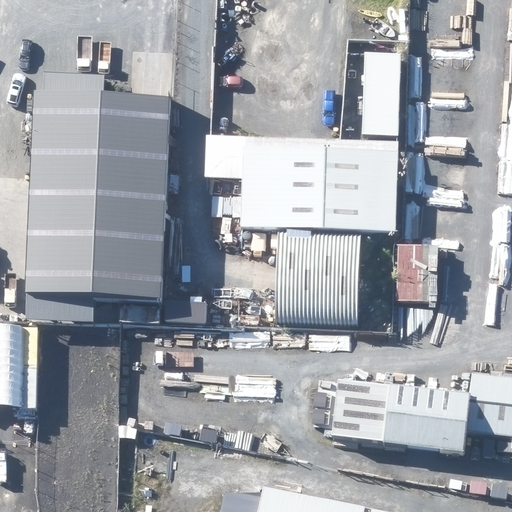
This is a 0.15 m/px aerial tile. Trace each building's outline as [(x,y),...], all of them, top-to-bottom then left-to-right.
[(400,142),(403,61),(367,60),(364,141),(400,142)] [(156,302),(169,105),(38,96),(25,293),(156,302)] [(275,254),(274,297),(273,325),(357,328),(359,237),(394,239),(397,146),(204,140),(203,183),(240,184),(238,234),(276,236),(275,254)] [(394,305),(436,306),(436,248),(441,248),(442,231),(405,231),(405,247),(395,247),(394,305)] [(511,383),(471,379),(468,401),(388,392),(387,393),(318,385),(314,421),(332,423),(330,442),(381,449),(381,451),(462,460),(465,437),(472,437),(470,449),(485,450),(486,439),(490,439),(489,451),(497,451),(498,440),(511,442),(510,453),(511,453),(511,383)] [(365,511),(330,505),(331,499),(302,493),(300,500),(262,492),(261,497),(223,499),(219,511),(365,511)]
